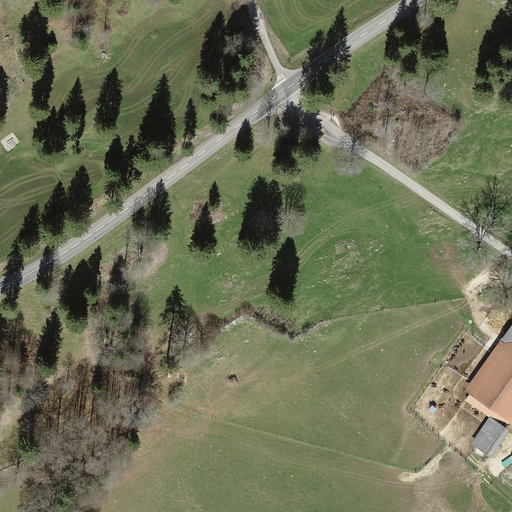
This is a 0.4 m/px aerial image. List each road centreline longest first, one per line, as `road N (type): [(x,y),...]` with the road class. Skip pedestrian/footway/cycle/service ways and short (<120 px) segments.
road 1 (secondary): [(0,287),(92,235),(287,86)]
road 2 (unclassified): [(511,253),(325,124),(287,86)]
road 3 (secondary): [(287,86),(416,0)]
